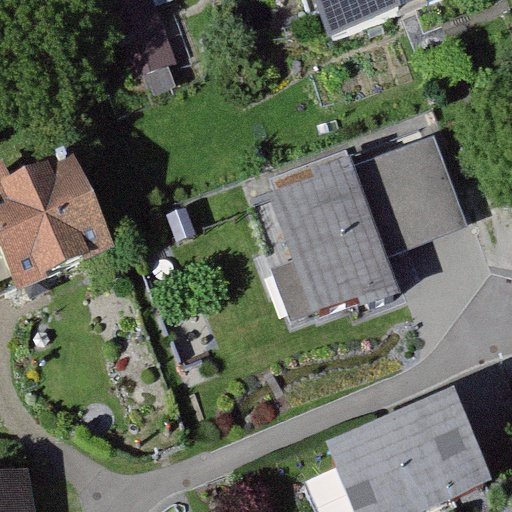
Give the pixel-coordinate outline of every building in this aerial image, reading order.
[(131,0),(148,79),(175,73),(159,0),(131,0)] [(482,0),(314,0),(336,61),(486,8),(482,0)] [(438,141),(264,203),(315,342),(404,310),(390,271),(474,241),(438,141)] [(6,175),(0,176),(0,263),(6,261),(18,288),(99,254),(63,170),(13,191),(6,175)] [(461,416),(329,466),(346,511),(475,511),(495,505),(461,416)] [(37,511),(33,486),(0,491),(0,511),(37,511)]
